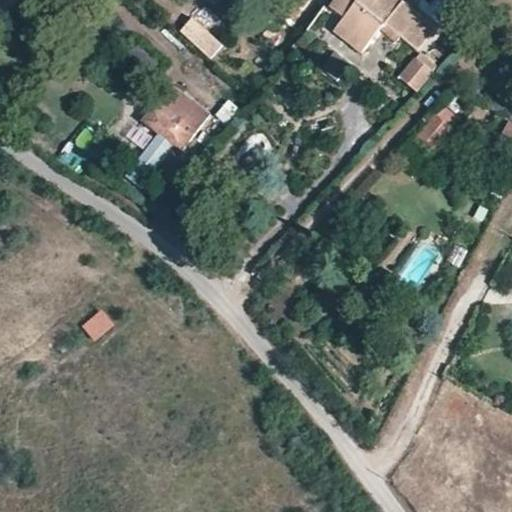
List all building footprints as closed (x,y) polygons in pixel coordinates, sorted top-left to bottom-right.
[(400,0),(400,1),(398,0),(335,0),(330,7),(345,18),(335,32),(363,54),(381,30),(386,24),(398,34),(418,49),(435,28),(412,10),(416,4),(417,3),(417,2),(416,2),(413,0),(400,0)] [(398,34),(386,24),(381,30),(393,40),(398,34)] [(437,66),(422,53),(402,76),(418,89),(432,73),(437,66)] [(182,152),(211,114),(168,81),(139,118),(182,152)] [(459,120),(445,107),(415,139),(399,156),(413,169),(459,120)] [(511,122),(510,121),(503,135),(511,139),(511,122)] [(174,146),(159,134),(127,177),(142,189),(174,146)] [(192,174),(178,162),(165,177),(179,189),(192,174)] [(111,327),(101,314),(83,329),(93,341),(111,327)]
